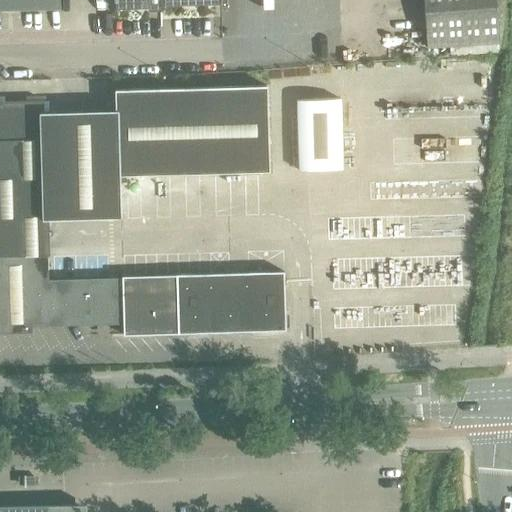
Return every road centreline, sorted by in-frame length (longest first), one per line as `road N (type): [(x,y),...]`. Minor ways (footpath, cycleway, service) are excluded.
road 1 (tertiary): [(354,403),(0,420)]
road 2 (unclassified): [(0,56),(218,52)]
road 3 (tertiary): [(511,384),(354,403)]
road 4 (tertiary): [(354,403),(434,414),(509,412)]
